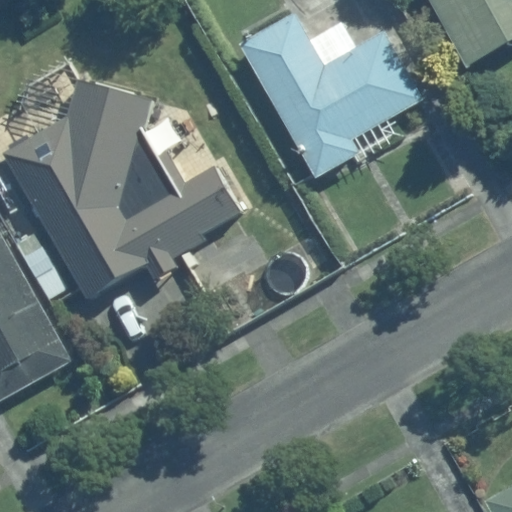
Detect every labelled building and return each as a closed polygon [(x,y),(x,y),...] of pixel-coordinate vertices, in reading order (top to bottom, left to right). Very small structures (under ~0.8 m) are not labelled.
[(511,0),(432,0),(470,68),(511,45),(511,0)] [(326,68),(296,15),(247,43),(322,174),(364,150),(357,138),(425,100),(386,33),(326,68)] [(158,97),(78,79),(71,116),(7,152),(87,300),(149,264),(157,280),(186,264),(180,252),(206,239),(202,234),(243,211),(217,165),(190,182),(169,147),(179,143),(166,118),(145,129),(158,97)] [(0,231),(0,402),(76,370),(2,230),(0,231)] [(511,511),(511,487),(489,500),(495,511),(511,511)]
